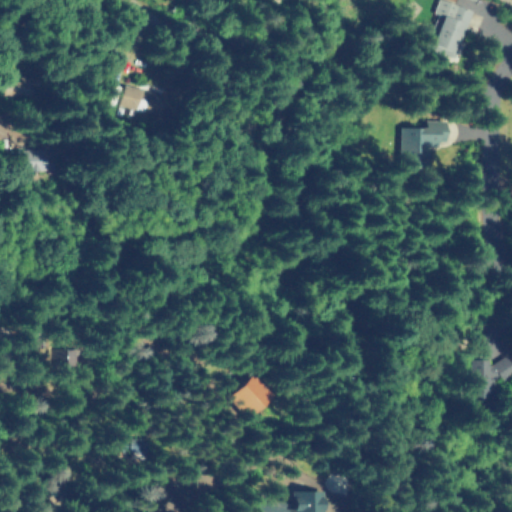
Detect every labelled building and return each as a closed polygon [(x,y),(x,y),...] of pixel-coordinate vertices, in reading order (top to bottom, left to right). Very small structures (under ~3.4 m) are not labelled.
[(453,57),(467,10),(435,0),(430,14),(435,16),(425,49),(453,57)] [(115,105),(159,117),(164,96),(120,85),(115,105)] [(395,128),(394,168),(419,168),(420,145),(438,145),(439,122),(419,122),(419,128),(395,128)] [(43,150),(5,151),(5,171),(43,171),(43,150)] [(460,361),(462,400),(489,399),(488,378),(507,377),(506,362),(481,363),(481,360),(460,361)] [(222,396),(242,418),(264,397),(243,376),(222,396)] [(285,492),(285,499),(284,503),(271,499),(252,500),(248,511),(317,511),(317,491),(285,492)]
